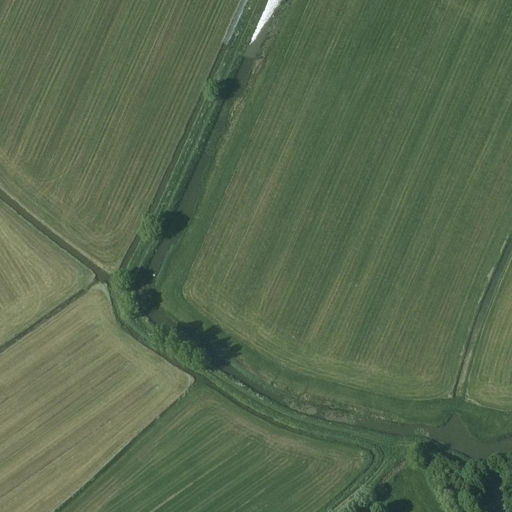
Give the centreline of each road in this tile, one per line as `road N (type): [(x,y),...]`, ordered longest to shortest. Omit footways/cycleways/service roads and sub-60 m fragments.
road 1 (track): [(394,445),(254,399),(150,332),(129,300),(136,268),(256,0)]
road 2 (track): [(511,459),(475,467),(421,442),(394,445)]
